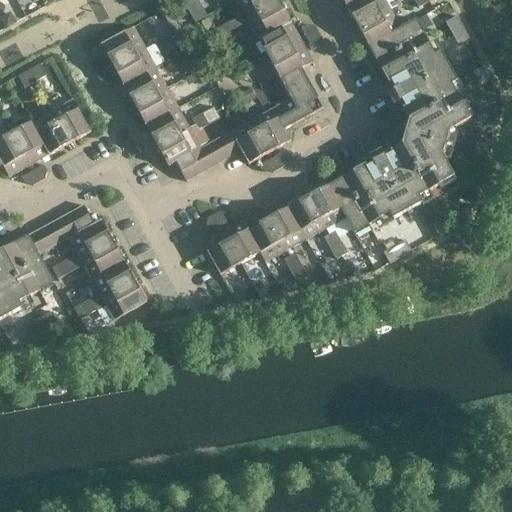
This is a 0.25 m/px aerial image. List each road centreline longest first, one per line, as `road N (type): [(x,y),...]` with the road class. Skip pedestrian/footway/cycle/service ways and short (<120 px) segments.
road 1 (residential): [(145,220),(215,179),(253,190),(346,138),(353,117),(330,72),(336,46),(313,0)]
road 2 (residential): [(145,220),(116,166),(36,206),(0,203)]
